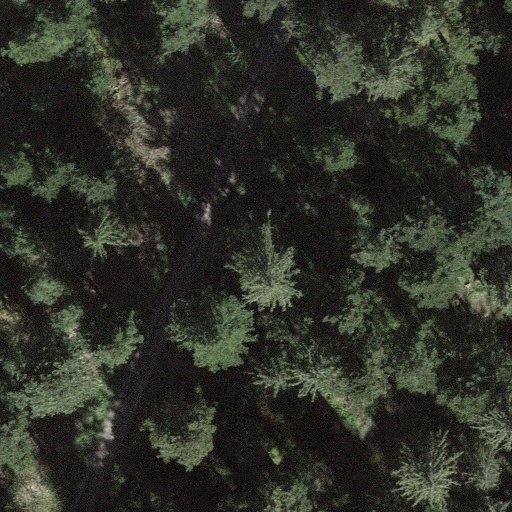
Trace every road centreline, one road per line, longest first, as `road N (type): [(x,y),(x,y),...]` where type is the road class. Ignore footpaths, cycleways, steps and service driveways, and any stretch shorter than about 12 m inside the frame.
road 1 (track): [(61,511),(272,0)]
road 2 (track): [(294,511),(354,458),(511,275)]
